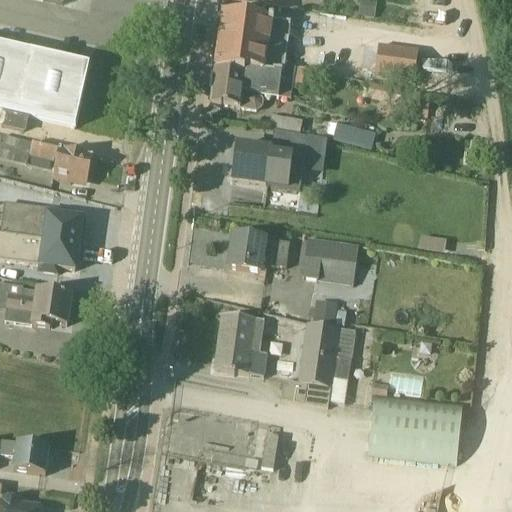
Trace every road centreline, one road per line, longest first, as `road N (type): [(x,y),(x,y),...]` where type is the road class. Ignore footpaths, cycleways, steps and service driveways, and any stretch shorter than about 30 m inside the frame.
road 1 (primary): [(141,312),(184,0)]
road 2 (unclassified): [(497,193),(494,129),(462,0)]
road 3 (primary): [(126,381),(108,511)]
road 4 (primary): [(129,511),(144,383)]
